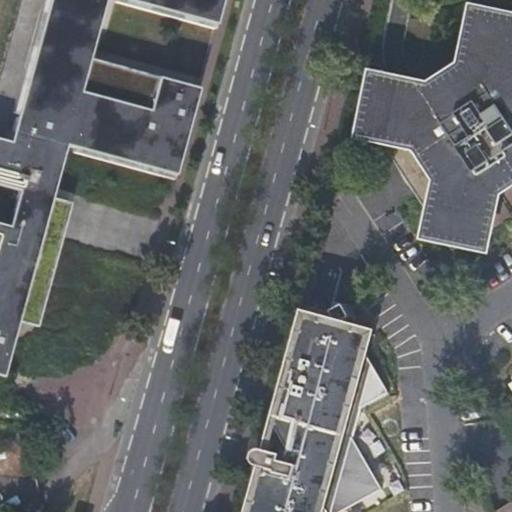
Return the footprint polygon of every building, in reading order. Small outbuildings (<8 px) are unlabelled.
[(188,86),(87,58),(103,0),(121,0),(214,25),(221,0),(46,0),(8,142),(0,140),(0,377),(1,378),(16,322),(43,224),(50,226),(57,204),(49,202),(52,189),(64,146),(173,176),(188,123),(179,120),(188,86)] [(385,145),(390,152),(436,222),(432,242),(451,246),(459,257),(497,232),(506,193),(511,188),(511,23),(477,17),(465,77),(440,95),(382,83),(371,141),(385,145)] [(197,89),(188,86),(179,120),(188,123),(197,89)] [(72,194),(52,189),(49,202),(57,204),(50,226),(43,224),(16,322),(35,327),(72,194)] [(336,329),(345,332),(347,325),(353,321),(346,309),(334,316),(338,322),(336,329)] [(326,511),(327,511),(352,511),(386,493),(357,443),(364,412),(391,397),(369,356),(373,339),(345,332),(336,329),(303,321),(268,456),(261,455),(257,455),(253,458),(251,462),(251,467),(254,470),(257,472),(265,474),(255,511),(326,511)]
